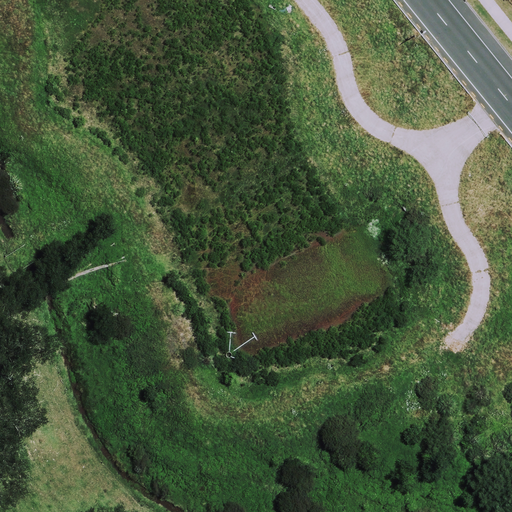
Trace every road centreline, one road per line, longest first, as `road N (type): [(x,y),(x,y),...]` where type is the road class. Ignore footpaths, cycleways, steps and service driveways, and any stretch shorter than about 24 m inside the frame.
road 1 (track): [(457,342),(475,316),(480,284),(446,195),(446,172),(463,133),(510,91)]
road 2 (track): [(463,133),(414,141),(376,122),(355,104),(339,47),(305,0)]
